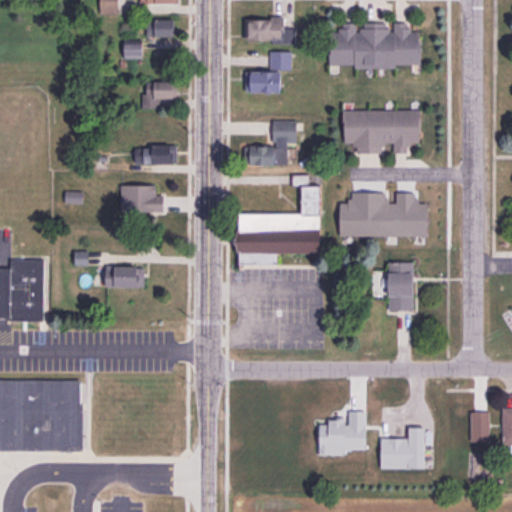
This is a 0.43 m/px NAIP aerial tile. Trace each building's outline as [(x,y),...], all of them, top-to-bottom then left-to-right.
[(101,0),(101,12),(118,12),(118,0),(101,0)] [(250,22),(250,31),(247,31),(247,39),(272,40),(272,43),(294,43),(295,28),(284,28),(284,17),(271,16),(271,19),(254,19),(254,22),(250,22)] [(147,21),(156,21),(156,19),(174,19),(174,36),(147,36),(147,21)] [(331,32),(331,46),(329,46),(329,64),(355,64),(355,67),(396,67),(396,63),(419,63),(419,31),(411,31),(411,27),(407,27),(407,23),(394,23),(394,31),(390,31),(390,28),(386,28),(386,22),(364,22),(364,28),(361,28),(361,32),(356,32),(356,23),(343,23),(343,28),(339,28),(339,32),(331,32)] [(125,44),(125,58),(142,58),(142,44),(125,44)] [(291,51),(291,69),(270,68),(270,51),(291,51)] [(282,72),(281,92),(246,91),(246,72),(282,72)] [(147,82),(177,82),(177,97),(159,97),(159,106),(143,107),(143,94),(147,94),(147,82)] [(343,110),(420,110),(420,128),(419,128),(419,145),(407,145),(407,152),(394,152),(394,142),(387,142),(387,145),(381,145),(381,152),(358,152),(358,146),(353,146),(353,142),(343,142),(343,110)] [(274,121),(297,121),(297,140),(289,140),(288,164),(252,163),(252,162),(245,162),(245,146),(270,146),(270,151),(276,151),(277,141),(273,141),(274,121)] [(176,145),(177,162),(135,163),(135,147),(153,147),(153,145),(176,145)] [(240,214),(240,264),(277,264),(277,253),(319,253),(319,186),(307,186),(307,174),(291,174),(292,186),(302,186),(302,214),(240,214)] [(122,185),(122,210),(164,211),(164,196),(156,196),(156,185),(122,185)] [(66,191),(83,191),(82,203),(65,202),(66,191)] [(75,251),(75,265),(88,265),(88,251),(75,251)] [(0,268),(10,268),(10,259),(43,259),(44,320),(11,320),(11,316),(0,316),(0,268)] [(389,262),(389,309),(413,309),(413,262),(389,262)] [(145,267),(144,287),(107,286),(107,268),(116,268),(116,267),(145,267)] [(0,382),(83,383),(83,449),(0,449),(0,382)] [(511,446),(511,410),(503,410),(503,447),(511,446)]
